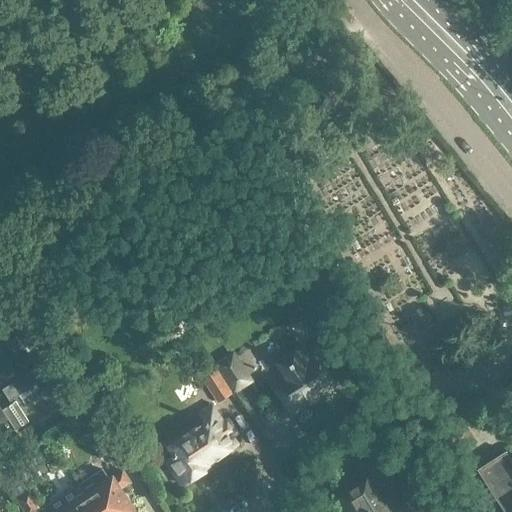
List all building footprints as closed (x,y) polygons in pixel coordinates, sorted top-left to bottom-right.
[(300,141),(280,154),(295,178),(316,165),(300,141)] [(173,315),(165,328),(166,333),(168,336),(172,339),(176,340),(180,339),(182,338),(184,335),(189,324),(173,315)] [(43,396),(35,384),(43,379),(16,337),(0,347),(0,384),(10,400),(18,395),(27,408),(43,396)] [(289,343),(256,363),(266,379),(260,382),(273,404),(282,399),(290,412),(332,384),(312,355),(306,359),(297,347),(293,349),(289,343)] [(234,355),(219,364),(236,391),(251,381),(234,355)] [(218,403),(234,393),(216,366),(199,375),(218,403)] [(1,410),(7,420),(8,419),(15,430),(16,430),(20,428),(29,421),(16,401),(1,410)] [(209,461),(235,444),(230,435),(234,433),(226,419),(221,423),(209,404),(197,413),(202,420),(200,421),(204,426),(195,432),(194,430),(174,443),(179,450),(164,460),(169,468),(171,466),(182,483),(211,464),(209,461)] [(22,431),(20,428),(16,430),(27,446),(36,440),(27,427),(22,431)] [(115,462),(129,453),(117,433),(103,442),(115,462)] [(511,511),(511,458),(509,460),(505,452),(476,470),(502,511),(511,511)] [(117,488),(129,481),(122,469),(83,495),(93,511),(130,511),(132,511),(117,488)] [(335,498),(343,511),(394,511),(386,499),(376,505),(361,481),(335,498)] [(76,485),(41,508),(43,511),(93,511),(83,495),(76,485)] [(38,511),(39,511),(42,510),(29,491),(15,499),(23,511),(38,511)]
